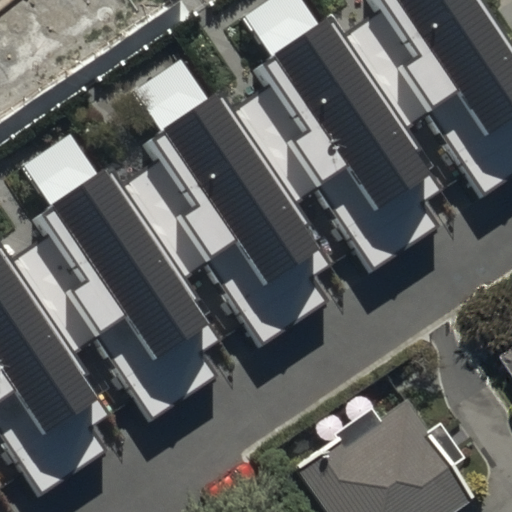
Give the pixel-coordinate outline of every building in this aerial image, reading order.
[(304,9),(298,0),(242,0),(234,5),(259,43),(246,52),(262,76),(222,102),(284,196),(312,178),(366,259),(430,216),(415,194),(433,181),(393,121),(331,28),(314,3),(304,9)] [(370,0),(371,1),(331,28),(393,121),(421,102),(475,184),(511,159),(511,59),(472,0),(370,0)] [(196,84),(173,50),(126,81),(151,118),(138,127),(154,151),(113,178),(175,271),(204,253),(258,334),(322,292),(307,269),(325,257),(284,196),(222,102),(206,78),(196,84)] [(86,160),(63,125),(17,156),(41,193),(28,202),(44,227),(2,254),(65,348),(94,328),(148,410),(212,367),(197,345),(216,332),(175,271),(113,178),(96,153),(86,160)] [(0,431),(37,486),(100,444),(85,421),(105,408),(65,348),(2,254),(0,250),(0,431)] [(426,443),(403,410),(373,431),(366,421),(289,474),(315,511),(472,511),(449,479),(460,472),(435,436),(426,443)]
